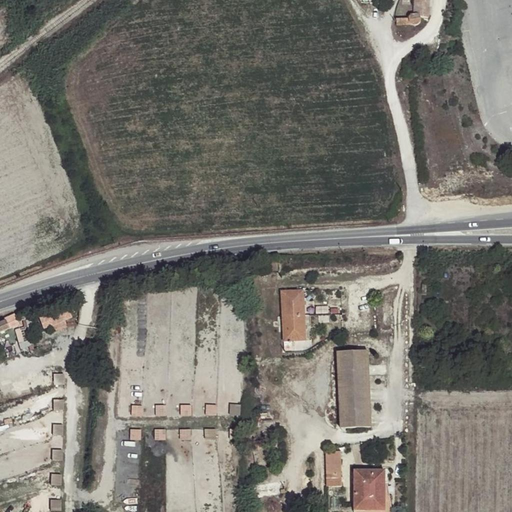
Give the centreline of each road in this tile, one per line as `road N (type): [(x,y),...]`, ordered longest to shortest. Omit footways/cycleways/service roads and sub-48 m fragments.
road 1 (primary): [(0,301),(185,254),(339,239)]
road 2 (track): [(441,0),(433,30),(397,53),(393,67),(409,233)]
